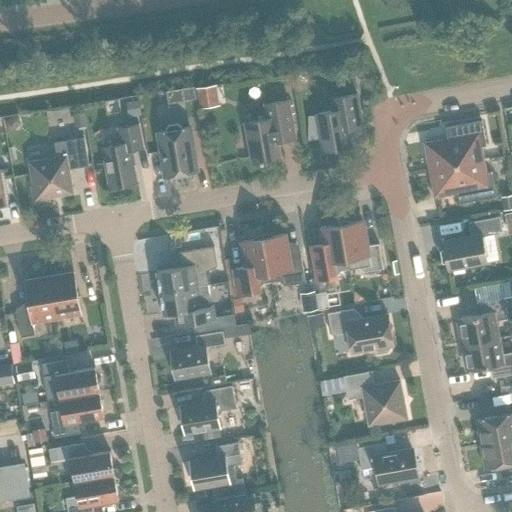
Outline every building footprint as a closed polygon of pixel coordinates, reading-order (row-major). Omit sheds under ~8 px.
[(220,106),(216,85),(196,88),(199,109),(220,106)] [(193,87),(177,90),(179,102),(195,99),(193,87)] [(333,111),(317,114),(308,115),(307,139),(321,136),(324,150),(350,145),(347,128),(362,126),(357,94),(331,99),(333,111)] [(137,100),(126,102),(127,104),(129,116),(129,118),(140,115),(137,100)] [(271,103),(263,104),(266,119),(245,123),(252,163),(281,158),(278,141),(295,138),(288,100),(271,103)] [(82,112),(72,114),(75,127),(85,125),(82,112)] [(428,170),(431,169),(483,160),(483,159),(480,160),(477,147),(485,146),(486,145),(482,121),(445,128),(448,139),(426,143),(426,141),(424,141),(430,169),(428,169),(428,170)] [(194,146),(191,146),(188,127),(181,128),(181,126),(177,123),(169,125),(166,127),(167,131),(160,132),(163,151),(161,151),(165,177),(198,171),(194,146)] [(118,128),(121,143),(102,147),(110,187),(138,182),(132,149),(144,147),(139,124),(118,128)] [(89,165),(84,137),(55,143),(57,157),(29,162),(33,185),(31,186),(33,203),(50,200),(50,197),(73,193),(69,169),(89,165)] [(480,161),(483,161),(483,160),(431,169),(428,170),(428,171),(430,170),(435,198),(436,197),(436,196),(457,192),(459,203),(496,196),(491,172),(490,172),(482,173),(480,161)] [(511,193),(500,196),(503,210),(511,208),(511,193)] [(469,222),(472,237),(443,242),(448,269),(487,262),(482,236),(502,232),(500,217),(469,222)] [(341,224),(348,259),(349,269),(358,268),(363,271),(363,272),(383,268),(379,243),(367,245),(363,220),(341,224)] [(317,280),(338,276),(337,276),(341,271),(349,269),(348,259),(341,224),(320,228),(324,253),(313,255),(317,280)] [(285,286),(306,282),(301,257),(289,259),(285,234),(263,238),(269,272),(282,270),(285,286)] [(257,275),(269,272),(263,238),(242,241),(246,267),(235,269),(239,294),(259,290),(257,275)] [(179,252),(181,266),(157,270),(160,292),(208,285),(206,271),(217,266),(214,246),(179,252)] [(49,276),(57,318),(81,314),(74,272),(49,276)] [(29,301),(16,309),(21,336),(35,334),(33,323),(57,318),(49,276),(25,280),(29,301)] [(164,314),(188,310),(190,322),(193,322),(215,318),(213,305),(211,305),(208,285),(160,292),(164,314)] [(314,291),(299,293),(303,312),(318,310),(317,308),(315,294),(314,291)] [(317,308),(328,306),(326,292),(315,294),(317,308)] [(234,311),(243,309),(241,297),(232,299),(234,311)] [(458,320),(460,332),(464,335),(466,344),(499,338),(496,321),(509,319),(505,297),(477,303),(480,314),(461,318),(461,320),(458,320)] [(393,345),(388,314),(356,320),(354,308),(328,313),(332,332),(336,335),(348,332),(352,353),(375,349),(376,354),(388,352),(391,347),(391,346),(393,345)] [(322,313),(308,315),(310,329),(324,326),(322,313)] [(215,318),(193,322),(194,333),(195,333),(217,329),(215,318)] [(236,326),(223,328),(225,338),(238,336),(236,326)] [(171,352),(175,378),(210,372),(206,347),(225,343),(223,331),(195,336),(198,347),(171,352)] [(492,378),(511,374),(511,352),(502,354),(499,338),(466,344),(467,353),(464,357),(467,369),(470,368),(470,370),(489,366),(492,378)] [(79,351),(77,340),(63,343),(65,353),(79,351)] [(18,343),(10,344),(13,364),(22,363),(18,343)] [(67,359),(42,364),(44,376),(56,374),(60,398),(100,391),(95,367),(69,372),(67,359)] [(32,362),(15,365),(18,381),(35,378),(32,362)] [(11,364),(0,365),(0,384),(14,382),(11,364)] [(369,425),(407,418),(400,380),(374,385),(372,370),(343,376),(348,399),(364,396),(369,425)] [(335,378),(320,381),(323,395),(337,392),(335,378)] [(220,427),(217,411),(236,408),(233,385),(205,390),(207,402),(180,407),(185,433),(203,430),(219,427),(220,427)] [(62,409),(50,411),(53,424),(55,437),(80,432),(78,420),(104,416),(100,391),(60,398),(62,409)] [(511,438),(511,413),(476,420),(481,444),(511,438)] [(219,427),(203,430),(205,440),(220,437),(219,427)] [(46,429),(33,431),(33,433),(35,443),(48,441),(46,429)] [(511,438),(481,444),(485,468),(511,463),(511,438)] [(217,457),(190,462),(194,488),(214,485),(216,499),(243,495),(240,479),(236,480),(233,464),(242,463),(238,442),(215,446),(217,457)] [(361,469),(376,467),(379,483),(418,476),(413,450),(387,455),(385,442),(357,447),(361,469)] [(84,455),(82,443),(48,449),(51,467),(57,471),(72,468),(75,482),(114,475),(110,450),(84,455)] [(41,446),(29,448),(31,463),(44,460),(41,446)] [(24,466),(0,470),(0,502),(29,497),(24,466)] [(94,511),(93,504),(119,499),(114,475),(75,482),(77,496),(66,498),(68,511),(94,511)] [(254,511),(254,508),(261,507),(259,496),(252,497),(252,496),(217,502),(218,511),(254,511)] [(35,511),(34,503),(17,506),(17,511),(35,511)]
